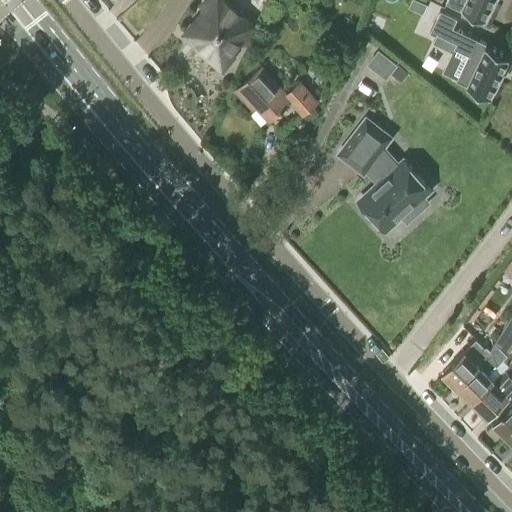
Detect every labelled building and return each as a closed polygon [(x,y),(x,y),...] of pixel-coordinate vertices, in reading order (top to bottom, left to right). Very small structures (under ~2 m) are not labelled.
[(256,22),(230,0),(211,0),(185,32),(201,45),(200,50),(214,62),(227,61),(231,56),(227,52),(240,35),(244,38),(256,22)] [(427,5),(415,0),(412,0),(408,8),(422,15),(427,5)] [(446,0),(445,1),(471,14),(473,10),(485,16),(492,0),(446,0)] [(490,94),(509,54),(452,27),(456,18),(440,10),(430,31),(436,34),(436,33),(456,42),(454,47),(468,54),(456,80),(471,87),(472,86),(490,94)] [(378,45),(367,58),(387,75),(398,62),(378,45)] [(287,90),(263,63),(235,89),(246,101),(249,98),(269,120),(291,100),(304,115),(320,101),(300,78),(287,90)] [(411,206),(416,212),(428,201),(423,195),(430,188),(403,159),(399,163),(390,152),(383,145),(390,136),(366,117),(339,152),(363,171),(372,159),(386,174),(359,199),(367,208),(366,212),(367,216),(369,219),(373,220),(377,220),(386,229),(411,206)] [(488,347),(486,345),(485,346),(477,339),(499,310),(482,298),(462,326),(475,338),(464,349),(442,371),(457,385),(491,351),(488,347)] [(491,351),(457,385),(472,401),(494,378),(489,373),(507,353),(511,345),(511,311),(511,312),(489,348),(488,347),(491,351)] [(494,378),(472,401),(487,415),(509,393),(510,394),(511,391),(511,357),(497,382),(494,378)] [(511,401),(493,421),(508,436),(511,431),(511,401)]
